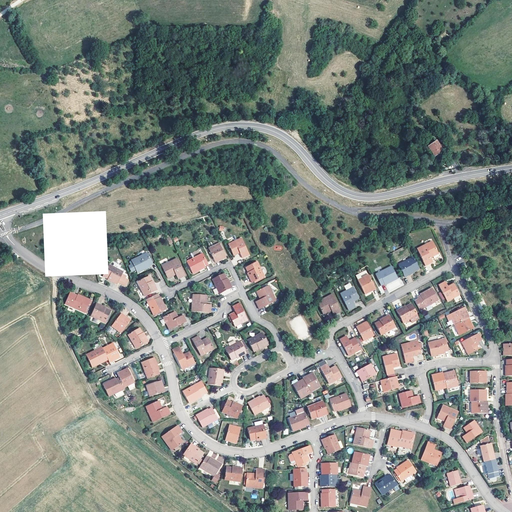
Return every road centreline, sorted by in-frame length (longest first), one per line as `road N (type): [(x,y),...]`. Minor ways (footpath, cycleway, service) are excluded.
road 1 (tertiary): [(511,168),(358,196),(338,189),(281,135),(225,126),(4,214)]
road 2 (residential): [(496,362),(451,265),(336,327),(334,349)]
road 3 (residential): [(310,433),(258,452),(203,441),(174,397),(160,344)]
road 4 (residential): [(160,344),(137,310),(38,263),(5,234)]
road 5 (residential): [(281,346),(237,370),(236,391),(293,369)]
road 6 (residential): [(511,491),(497,427),(496,362)]
